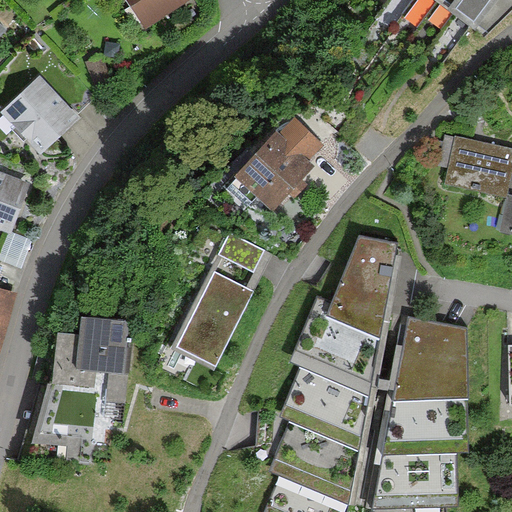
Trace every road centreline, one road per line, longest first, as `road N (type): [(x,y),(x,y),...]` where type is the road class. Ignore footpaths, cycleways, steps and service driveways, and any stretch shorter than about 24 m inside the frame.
road 1 (residential): [(193,511),(257,342),(319,234),(478,50),(511,29)]
road 2 (residential): [(0,417),(53,241),(93,170),(179,71),(255,14)]
